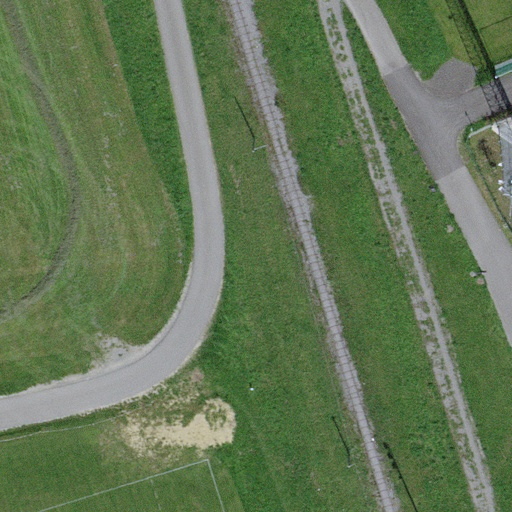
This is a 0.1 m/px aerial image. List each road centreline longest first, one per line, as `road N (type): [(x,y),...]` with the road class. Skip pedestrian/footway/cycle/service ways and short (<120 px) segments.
road 1 (track): [(179,0),(225,237),(208,314),(149,377),(0,410)]
road 2 (residential): [(367,0),(511,275)]
